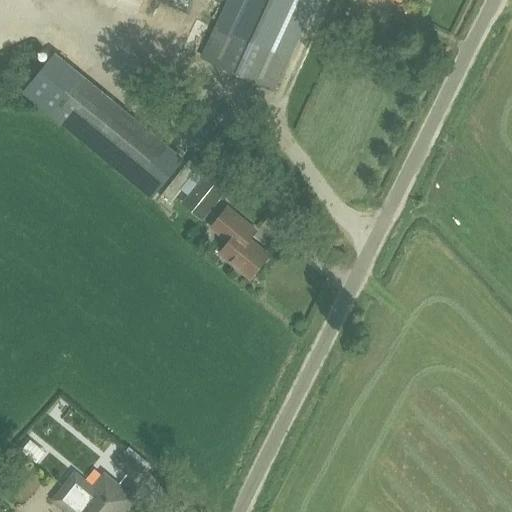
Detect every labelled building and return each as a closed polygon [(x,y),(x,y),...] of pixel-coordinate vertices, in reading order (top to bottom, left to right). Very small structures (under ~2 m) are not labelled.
[(227,0),(200,58),(272,91),(314,0),(227,0)] [(81,78),(50,115),(135,184),(166,147),(81,78)] [(208,171),(200,180),(188,196),(183,202),(203,219),(222,194),(224,194),(229,189),(229,186),(223,181),(221,181),(208,171)] [(255,230),(227,207),(211,227),(229,242),(219,253),(250,278),(266,258),(253,247),(255,244),(248,239),(255,230)] [(21,451),(36,464),(45,453),(30,440),(21,451)] [(115,463),(137,481),(147,470),(125,452),(115,463)] [(75,474),(65,487),(95,511),(122,511),(134,497),(105,474),(93,489),(75,474)] [(95,511),(65,487),(54,500),(68,511),(95,511)]
